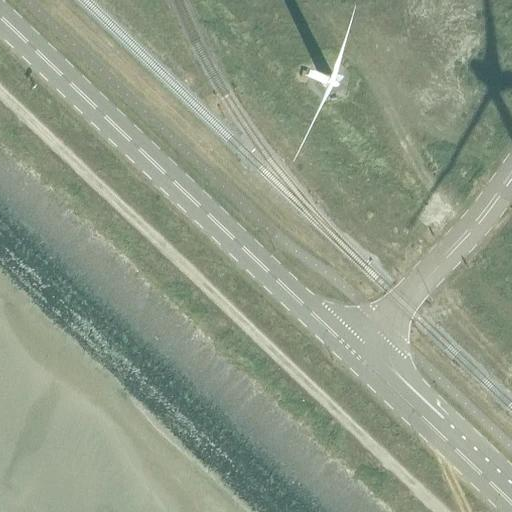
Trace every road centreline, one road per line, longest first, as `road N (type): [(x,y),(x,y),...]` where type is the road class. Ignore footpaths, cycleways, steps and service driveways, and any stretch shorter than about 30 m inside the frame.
road 1 (unclassified): [(355,353),(0,16)]
road 2 (unclassified): [(355,353),(511,171)]
road 3 (unclassified): [(511,499),(355,353)]
